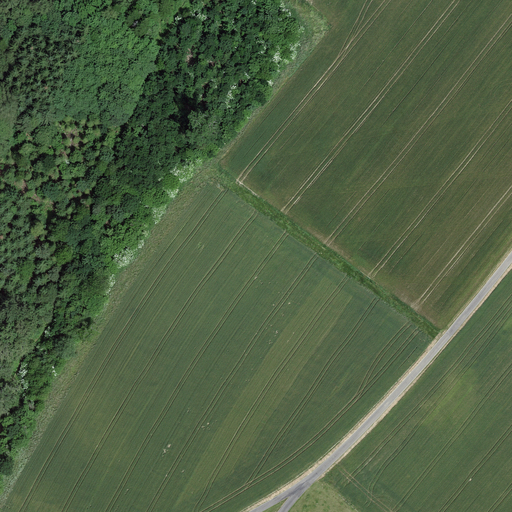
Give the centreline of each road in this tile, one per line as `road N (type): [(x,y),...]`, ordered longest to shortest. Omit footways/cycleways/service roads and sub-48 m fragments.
road 1 (track): [(0,420),(10,381),(34,351),(110,155),(184,0)]
road 2 (unclassified): [(302,485),(362,430),(511,254)]
